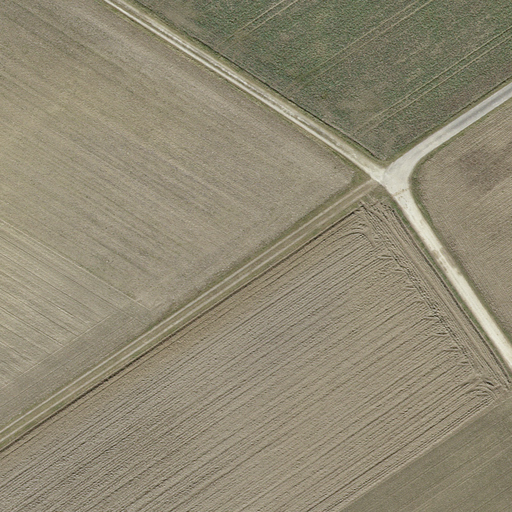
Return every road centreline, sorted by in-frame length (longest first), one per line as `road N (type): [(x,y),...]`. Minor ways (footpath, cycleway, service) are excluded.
road 1 (track): [(0,438),(387,175)]
road 2 (track): [(114,0),(387,175)]
road 3 (track): [(387,175),(511,359)]
road 4 (track): [(511,92),(387,175)]
